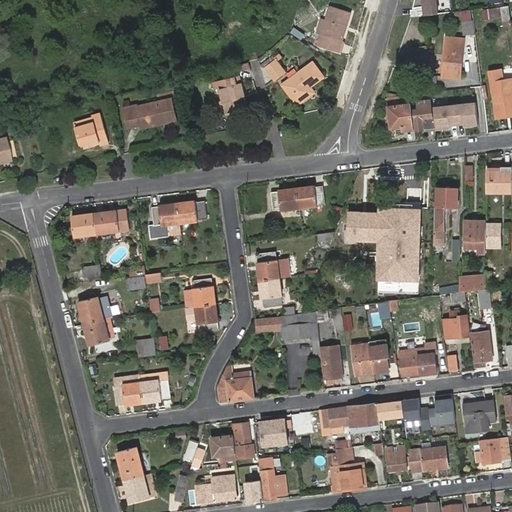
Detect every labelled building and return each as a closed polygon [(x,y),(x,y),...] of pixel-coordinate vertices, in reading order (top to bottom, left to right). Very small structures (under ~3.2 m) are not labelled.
[(421,0),(424,16),(439,14),(436,0),(421,0)] [(328,18),(323,32),(320,42),(340,49),(343,40),(353,11),(332,4),(328,18)] [(318,31),(323,32),(328,18),(323,16),(318,31)] [(475,18),(465,19),(467,34),(476,33),(475,18)] [(462,79),(467,38),(449,36),(444,76),(462,79)] [(430,67),(428,46),(420,47),(421,56),(413,58),(414,68),(430,67)] [(261,65),(262,66),(267,67),(279,58),(276,54),(261,65)] [(279,58),(267,67),(275,78),(287,69),(279,58)] [(309,87),(312,85),(325,75),(314,60),(284,83),(299,104),(313,93),(309,87)] [(250,62),(240,64),(241,71),(251,68),(250,62)] [(511,79),(508,80),(507,69),(492,70),(493,84),(497,110),(511,108),(511,79)] [(237,72),(224,74),(226,83),(239,79),(237,72)] [(221,86),(224,99),(227,110),(244,106),(241,95),(240,91),(245,90),(242,79),(239,79),(226,83),(224,74),(213,77),(215,87),(221,86)] [(163,119),(177,115),(173,96),(139,105),(138,104),(125,107),(130,126),(142,123),(143,126),(163,122),(163,119)] [(227,110),(224,99),(219,100),(222,111),(227,110)] [(391,127),(396,126),(414,124),(413,108),(412,102),(389,105),(391,127)] [(414,124),(415,129),(435,127),(435,118),(433,118),(431,102),(419,104),(419,107),(413,108),(414,124)] [(476,103),(433,107),(435,118),(435,127),(436,131),(478,126),(476,103)] [(498,116),(511,114),(511,108),(497,110),(498,116)] [(91,140),(92,143),(100,141),(101,144),(111,141),(102,112),(93,115),(93,117),(75,122),(81,143),(91,140)] [(0,161),(0,163),(14,160),(8,137),(0,139),(0,161)] [(501,172),(487,172),(487,192),(511,192),(511,168),(501,168),(501,172)] [(316,187),(297,190),(300,208),(326,205),(324,188),(316,189),(316,187)] [(437,207),(435,206),(433,246),(443,246),(444,207),(458,208),(459,190),(438,189),(437,207)] [(300,208),(297,190),(280,192),(279,194),(271,194),(274,212),(300,208)] [(422,202),(380,201),(380,212),(351,211),(350,243),(380,244),(378,293),(418,294),(422,202)] [(204,202),(175,206),(177,220),(178,223),(197,221),(198,220),(206,219),(204,202)] [(177,220),(175,206),(152,208),(154,225),(149,226),(151,239),(169,237),(169,235),(179,234),(178,223),(177,220)] [(95,215),(97,234),(120,232),(117,213),(95,215)] [(74,237),(97,234),(95,215),(72,219),(74,237)] [(464,221),(464,248),(480,248),(480,254),(484,255),(484,246),(484,221),(464,221)] [(500,223),(486,223),(486,247),(499,247),(500,223)] [(318,236),(319,243),(333,241),(336,233),(318,236)] [(459,257),(459,234),(452,234),(451,254),(455,254),(454,257),(459,257)] [(260,282),(279,280),(276,261),(276,253),(256,256),(260,282)] [(99,266),(82,268),(83,280),(101,278),(99,266)] [(161,272),(145,274),(147,283),(163,282),(161,272)] [(128,290),(145,288),(144,276),(126,278),(128,290)] [(212,305),(214,305),(211,279),(192,281),(193,289),(183,291),(185,309),(195,307),(212,305)] [(282,306),(279,280),(260,282),(263,309),(282,306)] [(477,290),(478,290),(478,283),(460,285),(460,293),(464,292),(477,290)] [(511,299),(511,288),(492,291),(494,302),(511,299)] [(492,307),(489,289),(485,289),(478,290),(477,290),(479,308),(492,307)] [(78,301),(84,324),(104,320),(97,297),(78,301)] [(160,298),(149,300),(150,307),(161,305),(160,298)] [(397,311),(396,302),(388,303),(390,312),(397,311)] [(390,312),(388,303),(380,304),(381,318),(391,317),(390,312)] [(381,318),(380,304),(371,305),(373,319),(381,318)] [(218,330),(214,305),(212,305),(195,307),(198,332),(218,330)] [(366,321),(364,308),(352,310),(352,315),(361,314),(362,322),(366,321)] [(329,311),(316,313),(317,323),(330,321),(329,311)] [(314,313),(307,314),(280,318),(284,345),(312,341),(318,340),(314,313)] [(453,316),(449,317),(450,319),(442,320),(445,344),(455,343),(454,338),(468,335),(467,334),(465,315),(458,315),(458,318),(453,319),(453,316)] [(343,318),(345,333),(353,332),(351,317),(343,318)] [(104,320),(109,339),(116,338),(110,318),(104,320)] [(104,320),(84,324),(90,346),(110,341),(109,339),(104,320)] [(274,322),(255,325),(257,333),(275,330),(274,322)] [(469,333),(473,362),(475,362),(475,368),(484,367),(483,360),(493,360),(489,331),(469,333)] [(168,337),(159,338),(161,351),(170,349),(168,337)] [(321,358),(319,340),(318,340),(312,341),(315,359),(321,358)] [(369,345),(373,374),(389,372),(387,356),(390,356),(387,340),(369,342),(369,345)] [(154,342),(139,344),(140,356),(155,354),(154,342)] [(425,348),(399,351),(402,377),(436,373),(433,354),(436,354),(434,343),(425,344),(425,348)] [(356,376),(373,374),(369,345),(353,347),(356,376)] [(336,353),(339,378),(342,378),(339,349),(321,351),(321,354),(336,353)] [(325,379),(339,378),(336,353),(321,354),(325,379)] [(457,370),(455,356),(448,357),(450,371),(457,370)] [(95,366),(89,368),(92,377),(97,375),(95,366)] [(141,382),(144,402),(172,398),(170,379),(169,371),(140,375),(141,382)] [(220,402),(253,399),(250,372),(224,375),(219,386),(220,389),(218,389),(220,402)] [(116,406),(144,402),(141,382),(140,375),(125,378),(127,384),(114,386),(116,406)] [(127,384),(125,378),(113,379),(114,386),(127,384)] [(418,398),(403,400),(406,425),(421,423),(422,429),(431,428),(431,425),(455,422),(452,394),(435,396),(437,409),(420,411),(418,398)] [(497,422),(494,401),(464,404),(467,432),(488,430),(487,423),(497,422)] [(387,402),(379,403),(381,414),(389,413),(387,402)] [(377,403),(348,407),(351,433),(357,432),(356,427),(380,423),(377,403)] [(348,407),(323,410),(326,429),(345,427),(346,441),(346,442),(352,441),(351,433),(348,407)] [(286,416),(259,419),(263,447),(290,443),(286,416)] [(236,453),(236,458),(252,456),(251,451),(250,445),(248,423),(233,425),(232,425),(233,436),(236,453)] [(356,427),(357,432),(381,429),(380,423),(356,427)] [(186,431),(176,432),(177,441),(187,439),(186,431)] [(236,453),(233,436),(212,439),(214,456),(218,456),(236,453)] [(498,440),(481,442),(482,452),(476,453),(478,462),(483,462),(484,464),(501,462),(501,461),(511,460),(508,438),(498,440)] [(191,440),(184,459),(192,462),(198,442),(191,440)] [(346,442),(346,441),(335,442),(337,450),(347,448),(347,445),(346,442)] [(383,444),(375,445),(377,457),(384,456),(383,444)] [(118,452),(125,481),(144,476),(136,447),(118,452)] [(424,471),(449,468),(446,447),(421,449),(424,471)] [(337,450),(337,454),(339,466),(354,464),(352,448),(337,450)] [(386,455),(388,473),(406,471),(405,459),(404,460),(403,453),(386,455)] [(339,467),(339,466),(337,454),(329,455),(330,468),(332,468),(338,467),(339,467)] [(272,459),(259,460),(261,472),(263,494),(263,497),(277,495),(287,494),(285,475),(274,477),(272,459)] [(332,487),(333,493),(367,489),(364,463),(354,464),(339,466),(339,467),(338,467),(340,485),(334,487),(332,487)] [(332,468),(334,487),(340,485),(338,467),(332,468)] [(153,474),(144,476),(150,498),(159,495),(153,474)] [(144,476),(125,481),(131,503),(150,498),(144,476)] [(177,501),(185,502),(189,477),(182,476),(177,501)] [(213,487),(197,488),(198,504),(237,500),(234,477),(212,480),(213,487)]
